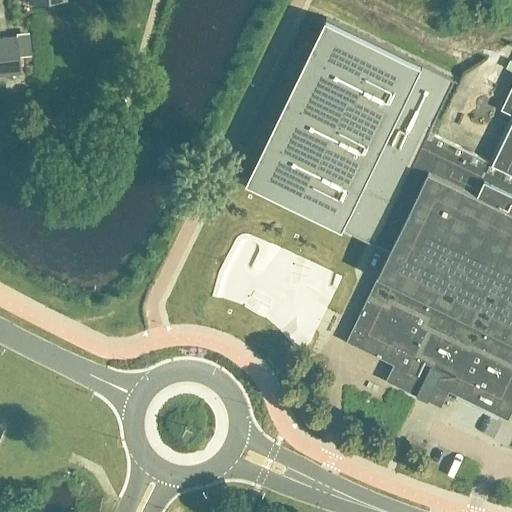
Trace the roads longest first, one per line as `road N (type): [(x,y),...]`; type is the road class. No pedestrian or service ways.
road 1 (tertiary): [(219,465),(375,511)]
road 2 (tertiary): [(377,511),(237,430)]
road 3 (tertiary): [(237,430),(229,396),(207,376),(177,371),(146,387)]
